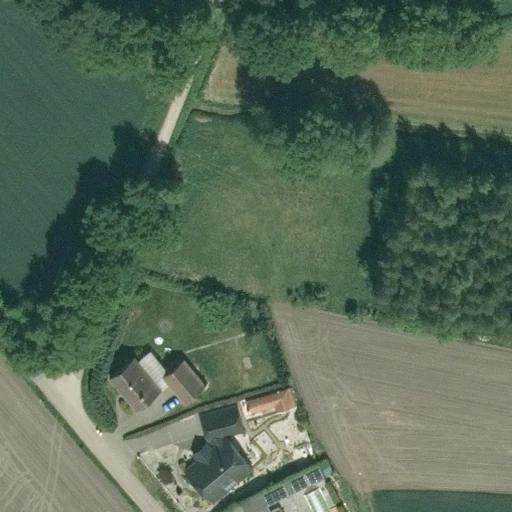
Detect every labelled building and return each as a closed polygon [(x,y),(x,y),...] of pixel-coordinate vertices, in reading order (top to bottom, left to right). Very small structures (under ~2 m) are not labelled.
[(164,372),(152,357),(139,368),(133,361),(109,381),(136,413),(160,393),(151,383),(164,372)] [(202,390),(182,366),(163,381),(183,405),(202,390)] [(249,400),(253,419),(295,410),(291,391),(249,400)] [(237,408),(200,417),(205,440),(243,431),(237,408)] [(193,457),(202,467),(186,480),(208,506),(261,462),(239,435),(217,454),(209,443),(193,457)] [(260,494),(266,508),(323,483),(317,469),(260,494)]
